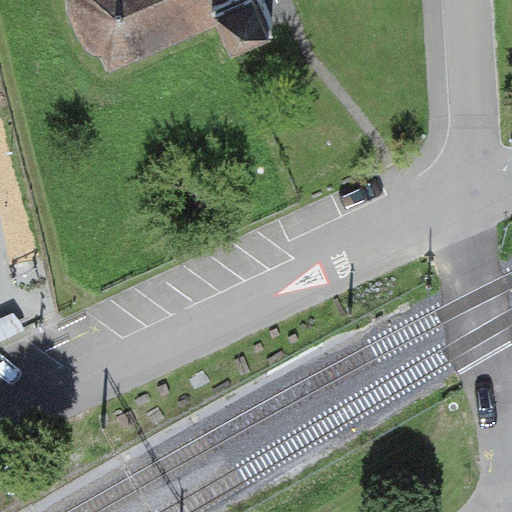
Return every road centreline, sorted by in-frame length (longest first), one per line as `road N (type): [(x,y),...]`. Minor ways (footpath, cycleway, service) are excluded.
road 1 (residential): [(476,200),(0,428)]
road 2 (residential): [(476,200),(478,297),(511,489)]
road 3 (residential): [(476,200),(466,0)]
